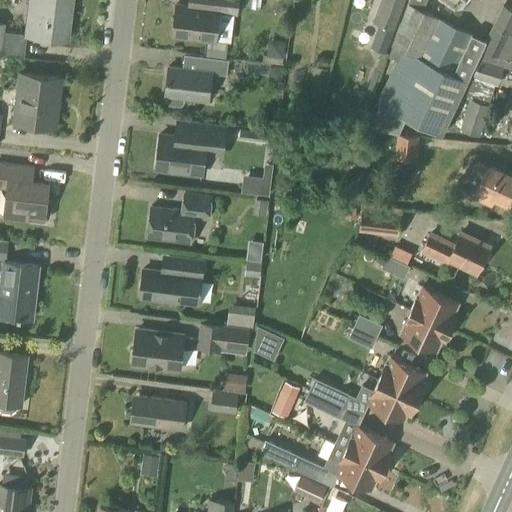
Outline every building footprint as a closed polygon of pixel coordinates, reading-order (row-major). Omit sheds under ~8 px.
[(68,40),(71,0),(30,0),(27,36),(68,40)] [(237,15),(238,0),(208,0),(208,9),(176,5),(172,37),(216,42),(219,13),(237,15)] [(385,54),(404,0),(380,0),(372,23),(378,25),(369,48),(385,54)] [(441,0),(453,9),(462,8),(467,0),(441,0)] [(396,62),(375,104),(443,134),(469,75),(477,58),(485,40),(422,10),(408,3),(407,3),(386,58),(396,62)] [(511,9),(502,5),(485,40),(477,58),(478,58),(504,66),(511,68),(511,61),(511,58),(511,35),(510,35),(511,31),(511,9)] [(304,10),(305,22),(323,21),(322,9),(304,10)] [(227,76),(229,61),(202,58),(201,72),(168,68),(165,96),(166,96),(165,102),(168,105),(180,106),(183,104),(184,99),(209,102),(212,74),(227,76)] [(467,87),(464,94),(488,101),(494,84),(498,85),(504,66),(478,58),(467,87)] [(12,122),(55,128),(62,80),(19,74),(12,122)] [(511,98),(509,98),(503,113),(511,116),(511,98)] [(479,135),(489,106),(470,100),(461,129),(479,135)] [(222,156),(225,128),(178,122),(176,137),(160,135),(156,169),(202,175),(204,154),(222,156)] [(274,144),(275,133),(240,129),(239,140),(274,144)] [(396,137),(394,158),(415,160),(418,136),(397,134),(396,137)] [(7,164),(22,164),(22,151),(7,150),(7,164)] [(510,205),(511,199),(511,176),(475,160),(468,173),(481,179),(473,197),(492,203),(495,198),(510,205)] [(412,165),(395,163),(394,178),(411,180),(412,165)] [(42,222),(49,218),(50,204),(46,200),(48,184),(24,182),(26,168),(0,165),(0,186),(7,188),(4,218),(42,222)] [(209,220),(211,194),(185,191),(182,211),(151,207),(147,239),(191,244),(194,218),(209,220)] [(255,198),(253,213),(266,215),(268,200),(255,198)] [(398,237),(401,216),(361,210),(358,231),(398,237)] [(488,249),(460,235),(454,248),(429,237),(423,249),(448,260),(449,257),(478,271),(488,249)] [(395,254),(412,261),(416,253),(399,245),(395,254)] [(198,305),(204,259),(172,255),(169,273),(143,270),(140,298),(177,302),(198,305)] [(403,278),(409,266),(386,255),(380,267),(403,278)] [(0,315),(34,320),(41,265),(3,260),(0,281),(0,315)] [(246,261),(244,275),(259,277),(261,263),(246,261)] [(420,288),(410,309),(449,328),(453,317),(451,316),(456,304),(420,288)] [(410,309),(399,331),(436,348),(441,337),(444,338),(449,328),(410,309)] [(237,311),(234,322),(256,327),(259,316),(237,311)] [(370,347),(381,324),(359,314),(349,337),(370,347)] [(246,354),(249,329),(201,323),(198,348),(220,350),(246,354)] [(271,331),(257,325),(254,351),(260,354),(271,331)] [(153,333),(152,331),(142,329),(140,331),(136,331),(133,364),(180,370),(183,336),(153,333)] [(22,402),(27,356),(0,353),(0,410),(1,412),(11,412),(15,409),(16,401),(22,402)] [(377,380),(416,397),(423,383),(420,382),(423,374),(387,357),(377,380)] [(338,417),(348,394),(314,378),(303,401),(338,417)] [(409,412),(416,397),(377,380),(372,390),(361,385),(356,396),(403,418),(407,411),(409,412)] [(234,413),(236,394),(212,391),(209,411),(234,413)] [(283,415),(296,420),(304,396),(291,391),(283,415)] [(182,429),(185,403),(135,396),(131,422),(182,429)] [(345,420),(334,444),(345,449),(384,467),(389,456),(386,455),(393,441),(359,424),(358,426),(345,420)] [(0,452),(23,456),(25,440),(0,436),(0,452)] [(311,476),(316,464),(265,439),(259,452),(311,476)] [(345,449),(334,444),(325,439),(318,455),(327,459),(323,467),(338,474),(339,472),(371,487),(376,476),(379,477),(384,467),(345,449)] [(439,461),(429,466),(437,480),(446,475),(439,461)] [(235,481),(237,465),(226,463),(223,479),(235,481)] [(248,463),(243,482),(261,486),(266,467),(248,463)] [(26,488),(28,476),(3,473),(1,485),(0,485),(0,511),(27,511),(30,489),(26,488)] [(326,487),(300,475),(292,491),(318,503),(326,487)] [(230,511),(232,504),(211,501),(209,511),(230,511)]
